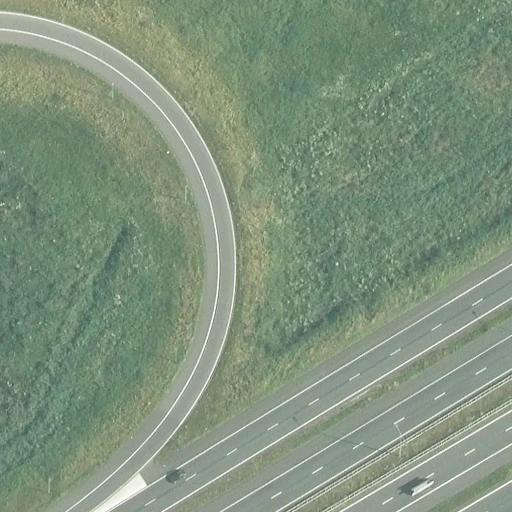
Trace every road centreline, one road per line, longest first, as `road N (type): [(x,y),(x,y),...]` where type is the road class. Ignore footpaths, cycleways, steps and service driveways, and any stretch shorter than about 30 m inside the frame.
road 1 (motorway): [(0,22),(73,38),(154,91),(203,162),(227,247),(214,338),(178,412),(75,511)]
road 2 (motorway): [(511,283),(140,511)]
road 3 (motorway): [(511,353),(250,511)]
road 4 (motorway): [(369,511),(511,427)]
